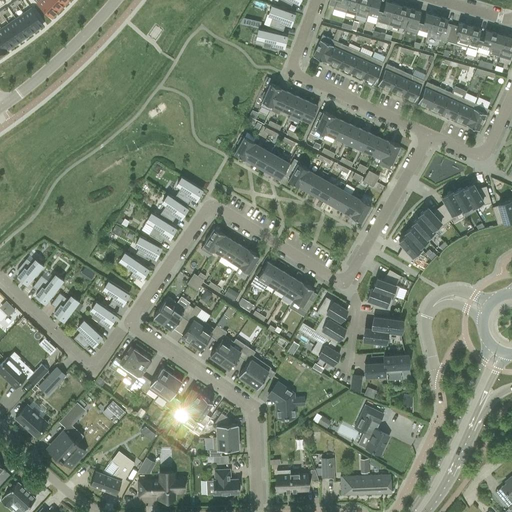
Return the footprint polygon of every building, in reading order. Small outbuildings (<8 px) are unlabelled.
[(47,0),(40,0),(37,4),(52,17),(58,11),(47,0)] [(60,0),(47,0),(58,11),(64,4),(60,0)] [(329,0),(328,5),(334,6),(333,8),(345,12),(348,1),(345,0),(329,0)] [(345,0),(348,1),(345,12),(355,15),(358,4),(355,3),(356,0),(345,0)] [(356,0),(355,3),(358,4),(355,15),(367,18),(368,14),(370,7),(367,6),(368,0),(356,0)] [(379,0),(368,0),(367,6),(370,7),(368,14),(377,17),(380,9),(377,9),(379,3),(379,0)] [(377,17),(376,21),(388,24),(391,13),(394,14),(397,4),(385,1),(384,5),(379,3),(377,9),(380,9),(377,17)] [(391,13),(388,24),(405,29),(408,18),(406,17),(408,8),(397,4),(394,14),(391,13)] [(290,25),(294,13),(271,5),(268,15),(272,16),(269,26),(282,31),(285,24),(290,25)] [(408,18),(405,29),(417,33),(418,29),(420,21),(422,22),(424,16),(419,15),(420,11),(408,8),(406,17),(408,18)] [(31,9),(23,14),(35,31),(42,25),(31,9)] [(420,21),(418,29),(427,31),(428,32),(430,24),(433,25),(435,15),(425,13),(424,16),(422,22),(420,21)] [(23,14),(16,19),(27,36),(35,31),(23,14)] [(428,32),(427,31),(426,35),(438,39),(440,35),(447,37),(448,37),(452,24),(446,23),(447,19),(435,15),(433,25),(430,24),(428,32)] [(244,18),(242,24),(258,28),(259,28),(261,22),(244,18)] [(16,19),(8,24),(20,41),(27,36),(16,19)] [(448,37),(447,37),(446,41),(467,47),(470,36),(467,35),(470,25),(458,22),(457,26),(452,24),(448,37)] [(8,24),(1,29),(12,46),(20,41),(8,24)] [(467,35),(470,36),(467,47),(477,50),(478,46),(480,38),(482,39),(484,34),(479,32),(480,28),(470,25),(467,35)] [(283,48),(286,35),(259,28),(258,28),(256,38),(263,40),(261,47),(277,51),(278,46),(283,48)] [(1,29),(0,30),(0,43),(5,51),(12,46),(1,29)] [(478,46),(489,49),(491,42),(494,43),(497,33),(485,30),(484,34),(482,39),(480,38),(478,46)] [(489,49),(488,53),(498,56),(501,45),(504,46),(507,36),(497,33),(494,43),(491,42),(489,49)] [(334,40),(332,40),(322,35),(312,56),(325,62),(326,61),(325,61),(334,40)] [(501,45),(498,56),(510,60),(511,55),(511,37),(507,36),(504,46),(501,45)] [(347,46),(337,41),(334,40),(325,61),(337,66),(347,46)] [(347,46),(337,66),(349,72),(359,51),(347,46)] [(371,57),(359,51),(349,72),(361,77),(371,57)] [(383,62),(371,57),(361,77),(374,83),(383,62)] [(390,90),(399,69),(386,64),(377,84),(390,90)] [(411,75),(399,69),(390,90),(402,95),(411,75)] [(423,80),(411,75),(402,95),(414,101),(423,80)] [(430,108),(439,87),(427,82),(417,102),(430,108)] [(279,89),(280,89),(280,88),(270,83),(265,93),(263,92),(261,98),(262,99),(259,106),(270,110),(273,105),(272,105),(279,89)] [(451,93),(439,87),(430,108),(442,113),(451,93)] [(280,89),(279,89),(272,105),(273,105),(281,109),(289,93),(280,89)] [(289,93),(281,109),(291,113),(298,97),(289,93)] [(451,93),(442,113),(454,118),(463,98),(451,93)] [(298,97),(291,113),(300,117),(307,101),(298,97)] [(463,98),(454,118),(466,124),(475,103),(463,98)] [(317,105),(307,101),(300,117),(310,122),(317,105)] [(466,124),(478,130),(488,109),(475,103),(466,124)] [(252,110),(249,117),(255,119),(258,113),(252,110)] [(319,111),(310,130),(314,132),(315,130),(325,134),(326,133),(325,133),(333,117),(333,116),(323,111),(322,113),(319,111)] [(333,117),(325,133),(326,133),(335,137),(342,121),(333,117)] [(342,121),(335,137),(344,141),(351,125),(342,121)] [(351,125),(344,141),(353,145),(361,129),(351,125)] [(361,129),(353,145),(363,150),(370,133),(361,129)] [(370,133),(363,150),(372,154),(379,137),(370,133)] [(243,159),(253,141),(243,136),(242,138),(241,137),(237,144),(239,145),(234,153),(243,159)] [(379,137),(372,154),(381,158),(389,142),(388,141),(379,137)] [(381,158),(380,159),(391,164),(392,161),(394,162),(397,156),(395,155),(399,145),(389,140),(388,141),(389,142),(381,158)] [(254,142),(253,141),(243,159),(244,159),(244,158),(253,163),(262,148),(253,143),(254,142)] [(314,141),(312,146),(318,149),(320,143),(314,141)] [(262,148),(253,163),(262,168),(270,153),(262,148)] [(399,148),(396,154),(402,156),(404,150),(399,148)] [(279,158),(270,153),(262,168),(270,173),(279,158)] [(288,163),(279,158),(270,173),(280,178),(282,175),(284,171),(288,163)] [(284,171),(282,175),(288,179),(287,180),(298,186),(298,185),(307,169),(307,170),(308,169),(298,163),(299,162),(293,159),(286,172),(284,171)] [(307,169),(298,185),(307,190),(315,175),(307,170),(307,169)] [(368,170),(365,175),(376,181),(379,176),(368,170)] [(316,175),(307,190),(316,195),(324,180),(316,175)] [(365,175),(362,181),(373,187),(376,181),(365,175)] [(202,189),(181,176),(176,185),(180,187),(174,196),(187,204),(191,197),(195,200),(202,189)] [(324,180),(316,195),(324,200),(333,185),(324,180)] [(472,184),(463,189),(462,189),(471,205),(474,210),(484,205),(491,203),(486,186),(475,189),(472,184)] [(333,185),(324,200),(333,205),(342,190),(333,185)] [(462,187),(452,192),(452,193),(462,210),(471,205),(462,189),(463,189),(462,187)] [(351,195),(342,190),(333,205),(342,210),(351,195)] [(452,193),(452,192),(451,191),(441,197),(445,202),(438,207),(448,221),(453,217),(463,212),(462,210),(452,193)] [(180,218),(187,207),(167,194),(162,202),(165,205),(159,214),(172,222),(176,216),(180,218)] [(351,195),(342,210),(351,215),(360,200),(359,199),(351,195)] [(351,215),(350,216),(360,222),(366,212),(367,213),(371,208),(369,207),(370,204),(360,198),(359,199),(360,200),(351,215)] [(492,207),(497,224),(499,224),(503,222),(504,223),(511,220),(511,199),(498,204),(498,205),(492,207)] [(448,221),(438,207),(431,212),(427,207),(418,215),(420,216),(435,232),(443,225),(448,221)] [(146,221),(141,230),(148,234),(148,235),(161,242),(165,236),(169,238),(176,227),(151,212),(146,221)] [(420,216),(412,224),(413,225),(427,239),(426,240),(428,241),(436,233),(435,232),(420,216)] [(124,218),(120,225),(125,227),(129,221),(124,218)] [(115,224),(111,232),(118,236),(122,228),(115,224)] [(413,225),(405,232),(406,234),(407,233),(419,247),(419,246),(426,240),(427,239),(413,225)] [(208,230),(194,250),(199,253),(201,249),(210,255),(214,250),(213,249),(222,234),(223,235),(223,234),(213,227),(211,232),(208,230)] [(407,233),(406,234),(398,241),(402,246),(397,255),(412,264),(415,258),(423,251),(419,246),(419,247),(407,233)] [(222,234),(213,249),(214,250),(222,255),(231,240),(223,235),(222,234)] [(155,258),(161,247),(139,236),(135,245),(139,247),(135,253),(148,260),(150,256),(155,258)] [(231,240),(222,255),(231,260),(240,245),(231,240)] [(248,250),(240,245),(231,260),(239,265),(238,266),(239,267),(249,249),(248,250)] [(259,255),(249,249),(239,267),(248,272),(259,255)] [(148,268),(125,252),(119,260),(133,270),(129,276),(135,279),(137,276),(141,279),(148,268)] [(27,284),(42,266),(35,259),(32,263),(26,258),(17,269),(20,272),(17,276),(27,284)] [(267,261),(258,276),(255,275),(250,283),(262,291),(265,287),(267,283),(267,282),(276,267),(267,261)] [(285,273),(276,267),(267,282),(267,283),(276,288),(285,273)] [(376,278),(373,288),(372,288),(393,296),(395,297),(399,286),(395,285),(400,276),(389,269),(383,280),(376,278)] [(91,271),(86,279),(89,281),(94,274),(91,271)] [(193,273),(190,278),(200,285),(203,280),(202,279),(197,275),(193,273)] [(285,273),(276,288),(284,293),(294,278),(285,273)] [(35,295),(45,303),(63,280),(55,274),(49,282),(41,275),(32,287),(38,291),(35,295)] [(200,285),(190,278),(186,283),(196,290),(200,285)] [(302,283),(294,278),(284,293),(293,298),(292,299),(292,300),(303,282),(302,283)] [(129,293),(108,280),(103,289),(114,296),(108,304),(114,308),(118,302),(122,304),(129,293)] [(313,288),(303,282),(292,300),(301,305),(300,308),(306,311),(312,301),(307,298),(313,288)] [(229,287),(224,295),(233,301),(238,293),(229,287)] [(372,288),(373,288),(371,287),(367,298),(373,301),(371,313),(388,315),(390,306),(393,296),(372,288)] [(206,300),(211,294),(206,291),(202,297),(206,300)] [(64,321),(79,301),(70,295),(67,299),(59,293),(50,304),(56,309),(53,313),(64,321)] [(162,323),(176,302),(167,296),(153,316),(155,318),(154,320),(159,323),(161,322),(162,323)] [(241,298),(238,302),(239,305),(243,308),(247,301),(241,298)] [(338,325),(338,324),(347,310),(328,299),(324,306),(320,304),(316,312),(323,316),(323,315),(338,325)] [(6,300),(2,304),(11,312),(15,309),(6,300)] [(97,322),(102,326),(105,323),(109,326),(116,315),(96,301),(90,309),(101,317),(97,322)] [(185,308),(176,302),(162,323),(171,329),(181,316),(186,319),(193,308),(188,304),(185,308)] [(193,308),(186,319),(191,323),(181,336),(183,337),(182,339),(188,343),(189,341),(191,342),(205,322),(196,316),(201,309),(195,305),(193,308)] [(323,315),(323,316),(314,330),(336,343),(345,328),(338,324),(338,325),(323,315)] [(399,319),(383,316),(373,315),(371,327),(381,328),(381,329),(387,330),(397,331),(400,332),(402,319),(399,319)] [(102,336),(84,319),(77,327),(80,330),(73,338),(84,348),(89,342),(93,345),(102,336)] [(214,328),(205,322),(191,342),(200,349),(209,335),(214,339),(221,328),(216,325),(214,328)] [(336,343),(314,330),(302,322),(298,329),(317,341),(311,351),(333,364),(339,353),(333,349),(336,343)] [(381,328),(371,327),(364,326),(362,339),(385,342),(387,330),(381,329),(381,328)] [(221,328),(214,339),(219,342),(210,355),(219,362),(230,345),(231,346),(233,342),(224,335),(226,332),(221,328)] [(44,338),(39,344),(50,354),(56,349),(44,338)] [(230,345),(219,362),(228,368),(237,355),(242,358),(246,353),(241,349),(239,352),(231,346),(230,345)] [(127,373),(141,353),(130,346),(121,360),(115,357),(109,366),(114,370),(117,366),(127,373)] [(246,353),(242,358),(247,362),(238,375),(240,377),(239,379),(244,382),(246,380),(247,381),(261,361),(252,355),(255,351),(250,348),(246,353)] [(7,358),(0,364),(0,372),(10,383),(15,388),(18,385),(26,376),(13,363),(18,357),(19,356),(14,351),(7,358)] [(151,360),(141,353),(127,373),(137,380),(134,384),(140,388),(146,378),(141,374),(151,360)] [(408,354),(405,354),(401,354),(383,355),(383,362),(384,362),(384,373),(385,373),(402,372),(402,367),(405,367),(408,367),(408,354)] [(261,361),(247,381),(257,388),(266,375),(271,378),(275,372),(270,369),(271,367),(261,361)] [(384,362),(383,362),(364,363),(365,376),(385,375),(385,373),(384,373),(384,362)] [(314,363),(312,367),(320,372),(323,368),(314,363)] [(27,378),(34,385),(48,371),(41,364),(33,372),(27,378)] [(56,367),(42,381),(51,390),(65,375),(56,367)] [(146,378),(140,388),(145,392),(147,388),(157,395),(171,374),(161,367),(151,381),(146,378)] [(171,374),(157,395),(167,402),(164,405),(170,409),(177,399),(172,396),(182,381),(171,374)] [(361,393),(363,375),(352,374),(350,389),(361,393)] [(294,417),(292,393),(276,382),(267,395),(277,402),(278,417),(294,417)] [(182,403),(177,399),(170,409),(176,413),(177,411),(187,417),(202,396),(201,396),(191,389),(182,403)] [(202,395),(201,396),(202,396),(187,417),(196,424),(195,426),(201,430),(208,421),(202,416),(212,402),(202,395)] [(113,401),(107,407),(119,418),(124,412),(113,401)] [(84,410),(76,402),(62,417),(70,425),(71,424),(84,410)] [(47,423),(27,404),(15,418),(23,425),(27,429),(35,436),(47,423)] [(360,414),(354,428),(363,432),(365,433),(371,436),(365,448),(379,455),(388,436),(374,429),(368,426),(371,420),(378,423),(383,413),(365,405),(360,414)] [(237,424),(229,424),(228,418),(221,413),(214,423),(216,425),(217,437),(238,436),(237,424)] [(321,416),(317,423),(327,428),(331,421),(321,416)] [(77,443),(78,442),(75,439),(74,440),(69,436),(72,432),(65,426),(57,435),(59,437),(49,448),(59,456),(58,457),(61,460),(62,459),(70,467),(85,451),(77,443)] [(217,437),(212,437),(213,449),(209,449),(209,456),(213,456),(220,456),(221,456),(221,449),(238,449),(238,436),(217,437)] [(95,470),(89,484),(116,494),(134,462),(118,450),(111,460),(118,465),(111,476),(95,470)] [(146,457),(137,472),(149,472),(155,462),(153,461),(154,459),(149,456),(148,458),(146,457)] [(333,458),(321,458),(321,477),(334,476),(333,458)] [(360,458),(360,471),(368,472),(369,459),(360,458)] [(214,470),(215,480),(213,480),(214,494),(219,494),(219,496),(226,495),(226,493),(238,493),(238,490),(240,489),(240,482),(238,482),(238,479),(229,479),(229,477),(230,476),(230,469),(214,470)] [(290,469),(276,470),(278,491),(308,490),(307,473),(290,474),(290,469)] [(311,480),(318,480),(315,469),(310,469),(311,480)] [(159,474),(159,480),(139,480),(139,495),(151,495),(155,495),(157,495),(158,499),(173,499),(173,492),(182,492),(182,479),(173,480),(173,474),(159,474)] [(340,476),(341,495),(391,493),(390,474),(340,476)] [(506,483),(501,487),(507,495),(501,499),(508,507),(510,510),(511,507),(511,475),(509,478),(510,479),(506,483)] [(6,495),(2,499),(9,505),(13,502),(24,511),(35,498),(17,481),(5,494),(6,495)]
